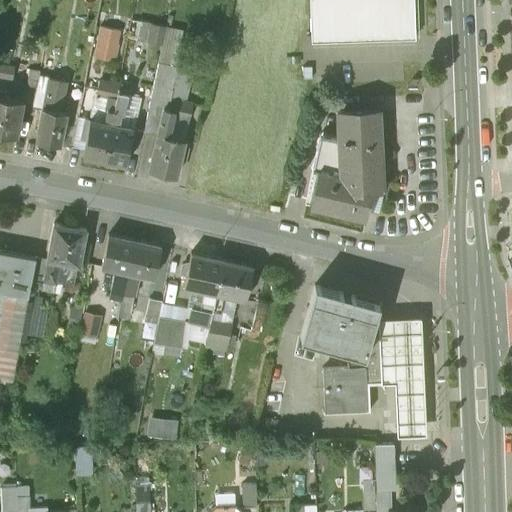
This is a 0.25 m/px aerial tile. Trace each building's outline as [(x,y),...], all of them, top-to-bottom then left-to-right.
[(413,0),(308,0),(310,41),(414,38),(413,0)] [(160,28),(139,23),(135,40),(157,45),(160,28)] [(120,29),(100,26),(94,55),(115,59),(118,43),(117,43),(120,29)] [(15,68),(0,64),(0,80),(12,83),(15,68)] [(150,102),(144,129),(141,143),(157,146),(158,140),(187,146),(193,114),(185,113),(188,99),(173,96),(178,70),(157,66),(150,102)] [(27,68),(24,85),(36,87),(39,74),(39,71),(27,68)] [(50,76),(39,74),(36,87),(34,97),(32,107),(41,109),(42,107),(43,108),(50,76)] [(65,80),(50,76),(43,108),(58,111),(65,80)] [(119,84),(98,80),(96,93),(95,92),(90,118),(111,123),(113,111),(116,95),(119,84)] [(22,94),(34,97),(36,87),(24,85),(22,94)] [(150,102),(116,95),(113,111),(120,113),(118,124),(138,128),(144,129),(150,102)] [(26,107),(0,101),(0,135),(19,140),(26,107)] [(43,108),(42,107),(41,109),(35,140),(60,145),(67,113),(58,111),(43,108)] [(120,113),(113,111),(111,123),(118,124),(120,113)] [(336,139),(328,174),(318,171),(310,204),(364,217),(371,190),(377,189),(374,112),(342,114),(343,138),(336,139)] [(78,115),(72,146),(82,148),(86,131),(82,130),(84,116),(78,115)] [(111,123),(90,118),(84,116),(82,130),(86,131),(82,148),(81,154),(104,158),(111,123)] [(118,124),(111,123),(104,158),(126,163),(130,141),(135,142),(138,128),(118,124)] [(158,140),(157,146),(151,173),(180,180),(183,164),(191,165),(194,154),(185,152),(187,146),(158,140)] [(84,230),(52,224),(46,259),(47,259),(59,261),(78,265),(79,257),(86,259),(89,243),(82,242),(84,230)] [(133,239),(107,234),(101,264),(101,266),(120,270),(126,271),(133,239)] [(160,245),(133,239),(126,271),(132,272),(153,277),(160,245)] [(223,259),(190,252),(182,285),(190,287),(202,290),(216,293),(223,259)] [(31,278),(34,264),(34,262),(0,255),(0,293),(27,298),(28,295),(31,278)] [(85,267),(86,259),(79,257),(78,265),(85,267)] [(59,261),(47,259),(45,266),(43,280),(55,282),(55,281),(59,261)] [(253,266),(223,259),(216,293),(245,299),(253,266)] [(101,266),(101,264),(91,262),(83,303),(93,305),(101,266)] [(43,280),(45,266),(34,264),(31,278),(43,280)] [(122,293),(126,271),(120,270),(119,278),(113,277),(110,291),(122,293)] [(132,272),(126,271),(122,293),(133,295),(136,282),(131,280),(132,272)] [(60,282),(55,281),(55,282),(43,280),(31,278),(28,295),(40,297),(42,289),(58,292),(60,282)] [(379,302),(313,284),(298,337),(345,350),(364,355),(372,326),(379,326),(379,310),(379,302)] [(202,290),(190,287),(186,306),(190,307),(190,306),(199,308),(202,290)] [(57,300),(58,292),(42,289),(40,297),(57,300)] [(216,293),(202,290),(199,308),(212,310),(216,293)] [(118,320),(122,293),(110,291),(105,318),(118,320)] [(0,388),(10,390),(27,298),(0,293),(0,388)] [(133,295),(122,293),(118,320),(128,322),(133,295)] [(162,300),(148,297),(144,320),(158,323),(159,316),(162,300)] [(199,308),(190,306),(190,307),(187,320),(208,325),(212,310),(199,308)] [(420,309),(379,310),(379,326),(381,373),(395,373),(397,434),(425,432),(420,309)] [(184,320),(159,316),(158,323),(158,326),(155,342),(180,345),(184,320)] [(379,326),(372,326),(364,355),(345,350),(346,368),(365,367),(365,383),(381,382),(381,373),(379,326)] [(346,368),(321,369),(323,411),(366,410),(365,383),(365,367),(346,368)] [(176,436),(177,417),(146,416),(146,435),(176,436)] [(373,436),(374,488),(389,488),(396,487),(394,435),(373,436)] [(256,484),(242,484),(243,508),(257,508),(256,484)] [(1,511),(16,511),(16,496),(15,487),(1,487),(1,511)] [(149,487),(135,488),(136,504),(149,503),(149,487)] [(375,511),(374,488),(362,489),(363,511),(375,511)] [(389,488),(374,488),(375,511),(377,511),(389,511),(389,488)] [(29,508),(29,496),(16,496),(16,511),(46,511),(47,511),(47,508),(29,508)] [(149,511),(149,503),(136,504),(136,511),(149,511)]
